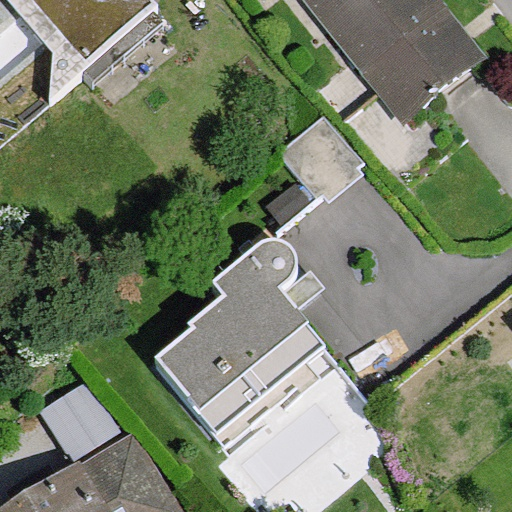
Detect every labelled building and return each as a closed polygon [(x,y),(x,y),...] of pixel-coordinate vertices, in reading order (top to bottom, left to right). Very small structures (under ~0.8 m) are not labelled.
[(0,0),(0,3),(3,0),(27,0),(63,41),(90,73),(158,16),(144,0),(0,0)] [(314,0),(412,125),(490,64),(439,0),(314,0)] [(367,169),(327,120),(281,158),(320,204),(326,199),(332,207),(365,179),(361,174),(367,169)] [(268,256),(263,259),(218,296),(229,310),(194,338),(197,344),(160,374),(226,452),(298,392),(303,398),(338,367),(284,302),(293,294),(298,287),(300,281),(301,274),(300,268),(297,264),(292,259),(287,256),(281,254),(275,254),(268,256)] [(92,388),(44,418),(81,478),(129,448),(92,388)] [(81,478),(25,511),(174,511),(133,446),(129,448),(81,478)]
